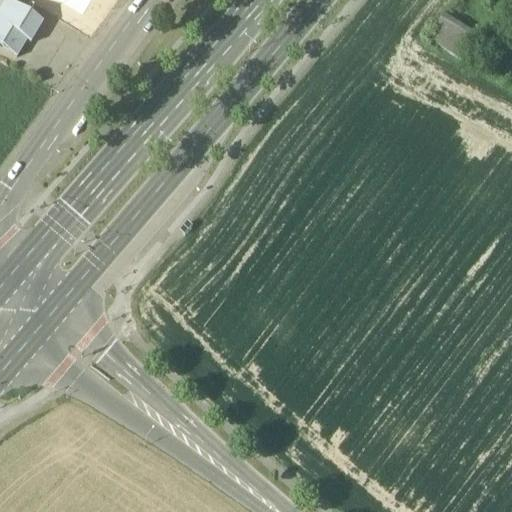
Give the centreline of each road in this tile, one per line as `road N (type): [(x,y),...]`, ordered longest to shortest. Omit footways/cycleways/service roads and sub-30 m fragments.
road 1 (primary): [(53,311),(318,0)]
road 2 (primary): [(254,0),(12,273)]
road 3 (tertiary): [(285,511),(53,311)]
road 4 (tertiary): [(27,342),(267,511)]
road 5 (tertiary): [(147,0),(0,207)]
